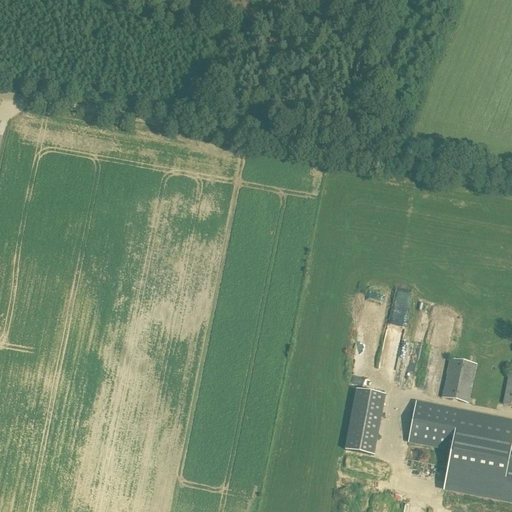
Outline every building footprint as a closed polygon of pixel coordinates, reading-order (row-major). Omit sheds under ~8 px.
[(469,404),(477,366),(449,360),(441,399),(469,404)] [(500,367),(492,368),(493,378),(501,378),(500,367)] [(511,406),(511,372),(509,372),(502,405),(511,406)] [(384,407),(385,389),(355,388),(351,448),(377,450),(380,407),(384,407)] [(408,445),(451,453),(444,492),(511,504),(511,463),(509,463),(511,445),(511,421),(416,403),(408,445)] [(417,458),(425,460),(427,451),(419,449),(417,458)]
